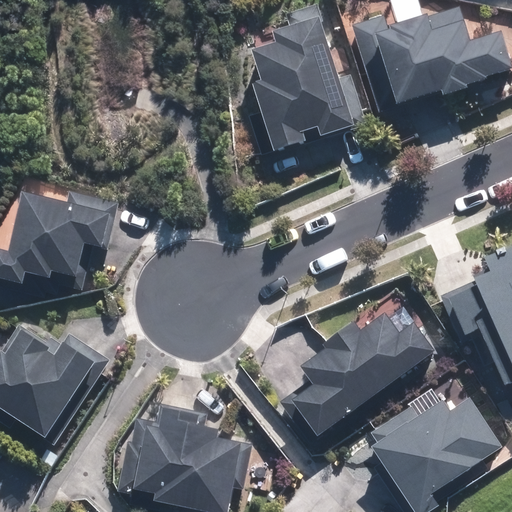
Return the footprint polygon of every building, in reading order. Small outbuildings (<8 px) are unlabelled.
[(349,77),(341,79),(316,7),(287,17),(292,34),(271,41),(274,51),(250,59),(260,89),(249,93),(272,160),(305,148),(302,140),(316,135),(319,144),(367,127),(349,77)] [(349,29),(380,121),(511,78),(499,39),(470,48),(458,12),(390,34),(384,17),(349,29)] [(69,209),(22,199),(18,198),(5,258),(0,256),(0,288),(24,293),(26,283),(83,294),(88,270),(81,268),(84,251),(108,255),(118,206),(72,196),(69,209)] [(487,282),(443,297),(465,344),(475,340),(500,393),(511,387),(511,255),(482,270),(487,282)] [(288,408),(315,444),(433,355),(412,327),(398,338),(384,319),(359,338),(353,330),(297,373),(310,390),(288,408)] [(0,416),(53,450),(108,362),(67,337),(61,346),(49,338),(45,345),(18,328),(0,356),(0,416)] [(375,446),(366,453),(407,511),(437,511),(439,511),(430,500),(500,452),(468,405),(448,419),(439,406),(419,421),(409,407),(368,435),(375,446)] [(176,511),(227,511),(230,490),(247,491),(252,447),(218,443),(219,435),(203,433),(204,416),(157,410),(155,427),(126,424),(118,496),(154,500),(153,509),(176,511)]
